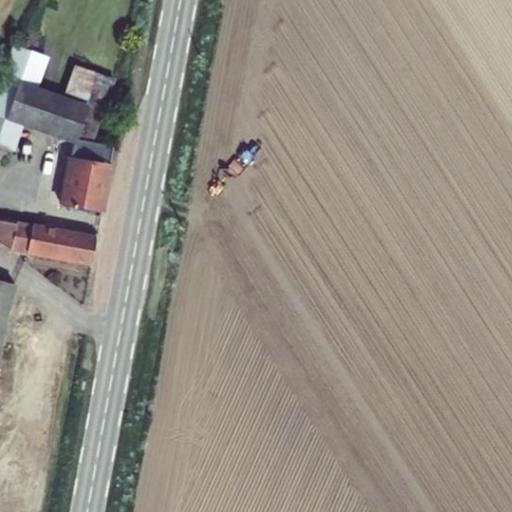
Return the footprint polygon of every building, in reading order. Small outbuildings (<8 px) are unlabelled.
[(0,73),(0,74),(0,145),(8,148),(15,121),(16,117),(0,112),(10,77),(0,73)] [(16,117),(15,121),(71,141),(81,142),(90,108),(10,77),(0,112),(16,117)] [(100,214),(105,215),(115,149),(111,148),(81,142),(71,141),(60,206),(100,214)] [(0,236),(13,247),(90,267),(95,266),(99,244),(96,243),(0,221),(0,236)] [(0,349),(18,284),(0,279),(0,349)]
